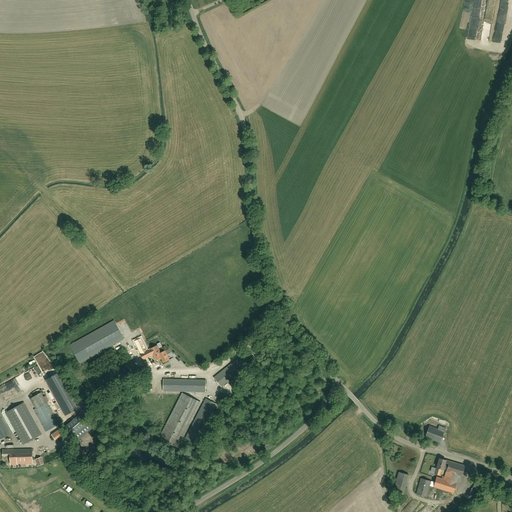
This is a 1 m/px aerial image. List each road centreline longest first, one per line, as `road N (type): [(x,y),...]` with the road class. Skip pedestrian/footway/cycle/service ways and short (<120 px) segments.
road 1 (unclassified): [(339,383),(275,300),(252,217),(243,122),(188,0)]
road 2 (track): [(139,511),(62,442),(21,446),(4,414),(18,399),(46,436)]
road 3 (unclassified): [(181,511),(291,439),(339,383)]
road 4 (unknown): [(277,305),(222,362),(201,370),(147,367),(121,328)]
road 5 (unclassified): [(511,476),(396,437),(339,383)]
road 6 (track): [(4,414),(2,399),(41,382),(66,420),(46,436)]
